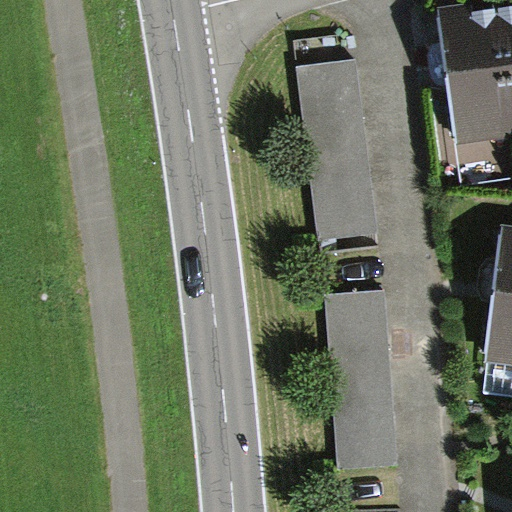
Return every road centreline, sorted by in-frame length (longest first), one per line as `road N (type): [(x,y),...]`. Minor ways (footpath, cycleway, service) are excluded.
road 1 (track): [(60,0),(107,299),(122,511)]
road 2 (secondary): [(174,13),(233,511)]
